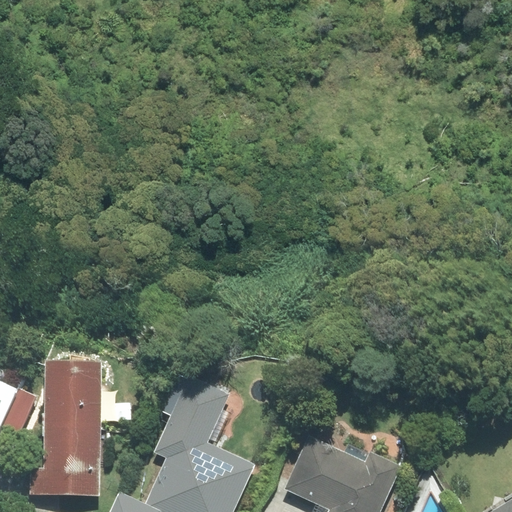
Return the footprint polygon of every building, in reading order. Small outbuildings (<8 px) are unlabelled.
[(55,428),(111,429),(112,363),(57,362),(55,428)] [(0,437),(23,388),(0,376),(0,437)] [(152,505),(127,493),(117,511),(168,511),(238,511),(259,467),(210,445),(233,397),(197,380),(163,452),(174,457),(152,505)] [(27,434),(44,397),(26,389),(9,426),(27,434)] [(39,494),(109,496),(111,429),(55,428),(54,466),(40,466),(39,494)] [(336,509),(334,511),(386,511),(408,467),(377,453),(373,462),(317,436),(292,489),(336,509)] [(511,511),(511,502),(495,511),(511,511)]
